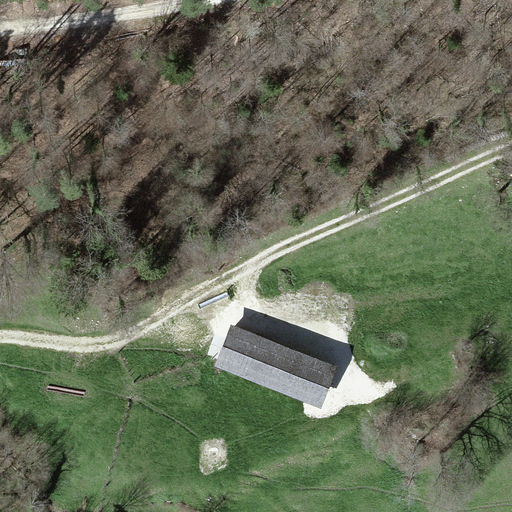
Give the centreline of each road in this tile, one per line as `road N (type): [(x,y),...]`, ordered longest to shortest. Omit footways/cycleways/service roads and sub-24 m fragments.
road 1 (track): [(511,144),(283,253),(203,314),(103,346),(0,340)]
road 2 (track): [(0,31),(195,0)]
